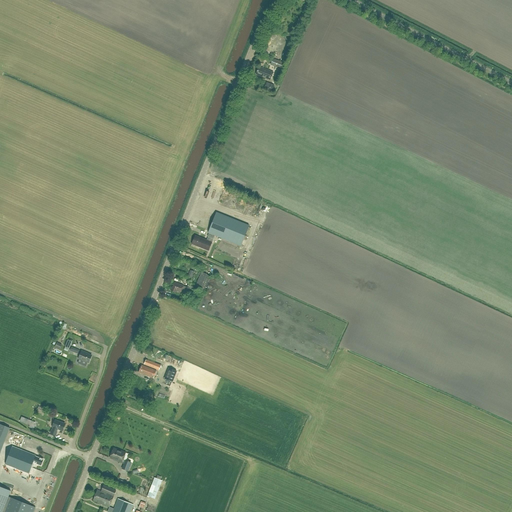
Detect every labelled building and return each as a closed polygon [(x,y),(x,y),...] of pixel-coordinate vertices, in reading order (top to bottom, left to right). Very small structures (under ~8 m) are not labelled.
[(283,63),(272,59),(270,64),(275,66),(273,69),(279,72),(283,63)] [(273,72),(259,67),(256,75),(270,80),(273,72)] [(274,86),(267,83),(264,89),(272,91),(274,86)] [(249,226),(216,213),(208,233),(209,233),(207,236),(208,237),(207,240),(195,236),(191,244),(192,244),(199,247),(208,251),(212,242),(211,242),(213,239),(214,236),(241,246),(249,226)] [(194,272),(190,270),(185,282),(188,283),(189,281),(189,282),(194,272)] [(210,276),(201,272),(195,286),(198,288),(197,289),(203,292),(210,276)] [(183,286),(174,282),(171,291),(175,293),(176,291),(181,293),(181,292),(193,297),(195,294),(197,295),(199,291),(196,290),(197,288),(194,286),(188,283),(187,287),(186,287),(183,286)] [(86,353),(81,351),(78,359),(88,363),(91,355),(86,353)] [(160,365),(146,359),(143,364),(158,370),(160,365)] [(156,371),(141,365),(138,372),(153,378),(156,371)] [(176,371),(168,368),(164,379),(172,382),(176,371)] [(65,424),(55,420),(52,427),(53,427),(52,430),(50,433),(55,435),(57,432),(56,432),(57,429),(62,431),(65,424)] [(0,452),(10,428),(0,424),(0,452)] [(36,456),(12,446),(5,464),(29,473),(33,462),(41,466),(43,459),(35,456),(36,456)] [(126,453),(113,448),(111,453),(110,454),(110,456),(110,457),(110,458),(124,463),(122,469),(127,471),(131,463),(125,460),(125,461),(123,460),(126,453)] [(162,480),(154,478),(147,496),(155,499),(162,480)] [(116,491),(103,485),(101,491),(97,490),(93,500),(109,507),(113,497),(106,494),(107,493),(114,496),(116,491)] [(0,511),(2,511),(11,491),(0,486),(0,511)] [(33,511),(35,507),(9,497),(3,511),(33,511)] [(130,511),(133,505),(118,499),(112,511),(130,511)]
